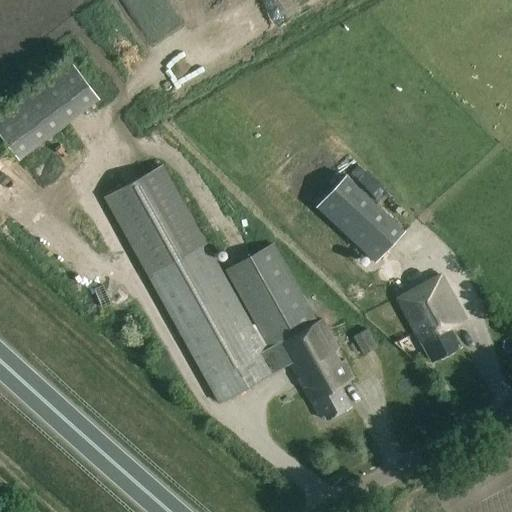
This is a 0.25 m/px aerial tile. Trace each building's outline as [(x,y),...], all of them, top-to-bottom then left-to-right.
[(46,82),(0,112),(0,160),(68,115),(46,82)] [(262,342),(222,271),(206,243),(206,242),(163,166),(105,198),(148,274),(148,275),(219,401),(287,363),(288,365),(318,419),(320,418),(324,415),(325,416),(327,420),(350,407),(338,386),(340,385),(353,378),(352,376),(320,321),(318,316),(277,243),(274,244),(226,271),(265,341),(262,342)] [(376,263),(406,230),(346,176),(316,208),(376,263)] [(430,364),(460,348),(450,329),(465,321),(441,276),(396,300),(430,364)] [(411,346),(398,312),(375,321),(396,378),(417,370),(408,347),(411,346)] [(364,356),(378,348),(368,330),(354,337),(364,356)]
